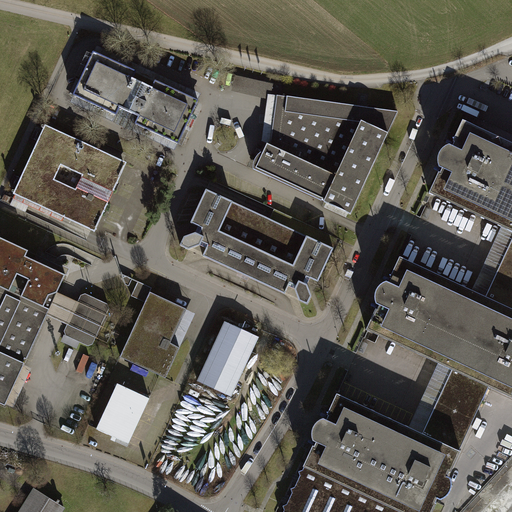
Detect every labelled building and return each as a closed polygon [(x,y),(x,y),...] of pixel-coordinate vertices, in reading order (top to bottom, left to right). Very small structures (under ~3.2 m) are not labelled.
[(199,101),(93,52),(73,96),(116,116),(120,108),(126,111),(124,117),(129,119),(132,114),(138,117),(135,124),(178,144),(199,101)] [(396,112),(276,98),(268,143),(256,168),(349,212),(387,131),(396,112)] [(46,127),(14,198),(94,234),(126,164),(46,127)] [(331,432),(291,511),(391,511),(394,507),(404,511),(439,511),(499,391),(511,397),(511,144),(478,128),(443,200),(511,232),(511,238),(484,295),(414,261),(396,295),(378,335),(438,364),(447,369),(418,427),(349,394),(331,432)] [(332,246),(211,191),(185,249),(305,304),(332,246)] [(5,236),(0,246),(0,402),(4,404),(69,266),(5,236)] [(185,310),(152,294),(123,354),(168,375),(182,346),(170,341),(185,310)] [(262,341),(227,324),(200,379),(235,396),(262,341)] [(147,399),(117,385),(96,430),(126,444),(147,399)] [(0,496),(0,511),(68,511),(69,511),(38,491),(23,511),(0,511),(0,497),(0,496)]
